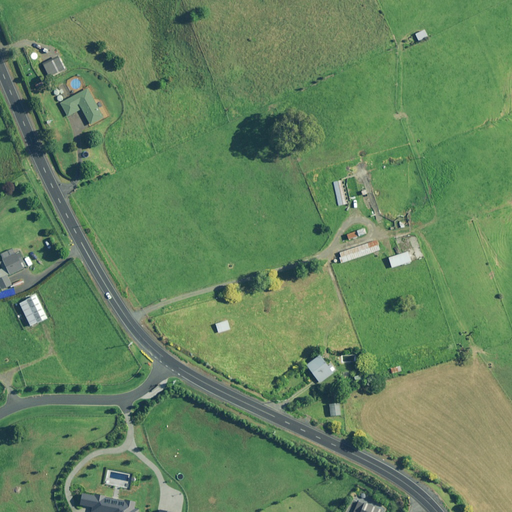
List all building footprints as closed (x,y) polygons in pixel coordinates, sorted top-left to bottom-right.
[(429,36),(426,30),(417,34),(420,40),(429,36)] [(46,84),(44,80),(35,85),(39,93),(44,91),(41,86),(46,84)] [(106,117),(90,87),(61,103),(69,117),(81,110),(89,126),(106,117)] [(62,89),(60,90),(59,88),(53,91),(59,102),(64,99),(62,94),(64,93),(62,89)] [(342,180),(333,182),(338,206),(347,204),(342,180)] [(368,233),(366,228),(349,234),(350,239),(368,233)] [(342,256),(340,257),(342,263),(380,250),(377,240),(341,252),(342,256)] [(0,263),(2,268),(0,268),(0,276),(1,278),(0,278),(0,285),(3,290),(13,284),(9,277),(29,265),(20,250),(17,252),(14,247),(1,254),(4,259),(0,261),(0,263)] [(425,258),(421,247),(390,257),(393,268),(425,258)] [(38,294),(27,299),(39,323),(50,318),(38,294)] [(229,320),(217,324),(220,333),(232,329),(229,320)] [(330,365),(323,354),(308,364),(321,382),(337,370),(332,364),(330,365)] [(368,381),(368,374),(355,375),(356,383),(368,381)] [(342,403),(330,404),(331,417),(343,416),(342,403)] [(91,511),(138,511),(139,508),(135,507),(136,501),(95,493),(95,495),(83,493),(81,504),(93,507),(91,511)] [(384,511),(385,511),(359,501),(354,511),(384,511)]
